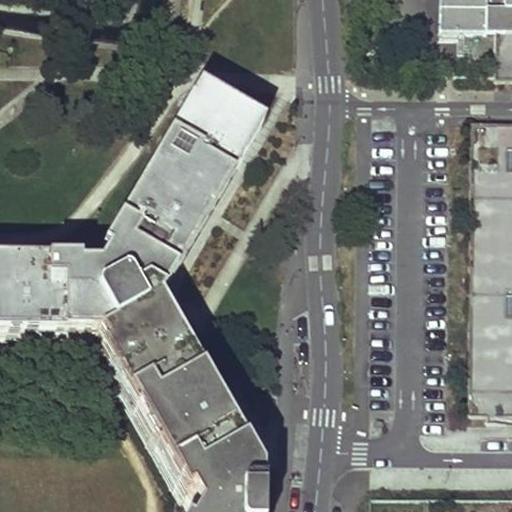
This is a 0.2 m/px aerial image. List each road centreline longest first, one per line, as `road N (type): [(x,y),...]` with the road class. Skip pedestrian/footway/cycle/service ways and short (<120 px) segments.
road 1 (residential): [(321,454),(329,105)]
road 2 (residential): [(321,454),(511,459)]
road 3 (residential): [(511,109),(329,105)]
